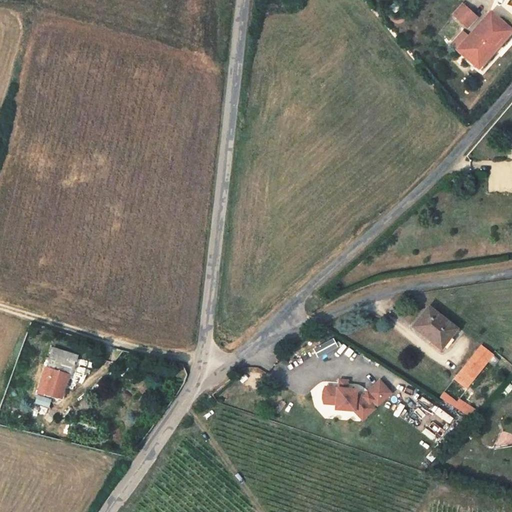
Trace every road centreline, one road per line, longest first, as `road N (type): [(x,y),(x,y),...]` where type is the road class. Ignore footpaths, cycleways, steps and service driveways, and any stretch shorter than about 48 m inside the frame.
road 1 (unclassified): [(247,0),(204,367)]
road 2 (unclassified): [(511,91),(271,334)]
road 3 (unclassified): [(271,334),(413,283),(511,271)]
road 4 (track): [(0,305),(204,367)]
road 5 (unclassified): [(204,367),(106,511)]
